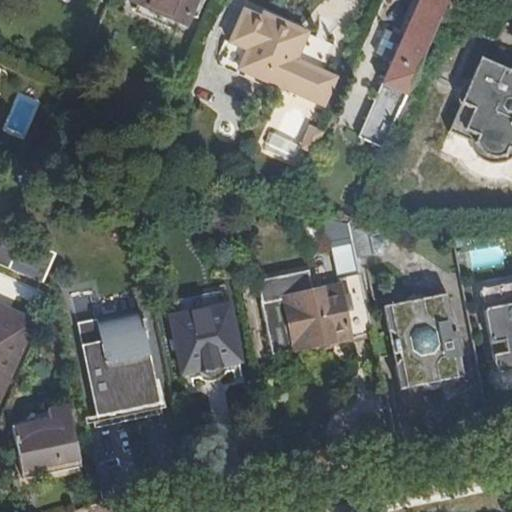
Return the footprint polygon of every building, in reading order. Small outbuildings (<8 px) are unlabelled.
[(197,0),(133,0),(133,1),(187,24),(197,0)] [(419,0),(359,138),(383,149),(435,30),(440,19),(448,0),(419,0)] [(222,62),(263,80),(283,89),(284,88),(324,105),(336,78),(323,73),(335,45),(246,6),(222,62)] [(440,19),(435,30),(453,38),(458,27),(440,19)] [(262,84),(263,80),(222,62),(219,66),(262,84)] [(511,75),(479,62),(470,84),(466,86),(462,91),(460,99),(461,106),(449,135),(477,147),(480,154),(485,159),(491,161),(498,162),(505,159),(511,161),(511,75)] [(231,239),(226,212),(200,208),(198,219),(214,222),(218,240),(231,239)] [(351,225),(326,222),(328,237),(333,242),(334,243),(354,240),(351,225)] [(392,230),(351,225),(354,240),(358,261),(386,255),(395,244),(392,230)] [(1,252),(0,253),(0,265),(10,270),(23,241),(8,235),(1,252)] [(232,245),(231,239),(218,240),(219,247),(232,245)] [(334,243),(333,242),(331,245),(338,280),(361,275),(358,261),(354,240),(334,243)] [(23,241),(10,270),(43,284),(56,255),(23,241)] [(361,275),(338,280),(339,287),(314,293),(309,272),(258,283),(273,357),(293,352),(294,353),(315,349),(319,351),(329,348),(333,344),(373,335),(361,275)] [(511,284),(511,280),(483,287),(480,292),(485,311),(487,308),(509,303),(506,287),(507,286),(511,284)] [(511,284),(507,286),(506,287),(509,303),(487,308),(485,311),(497,371),(501,373),(511,371),(511,284)] [(449,297),(390,309),(390,311),(406,308),(407,315),(451,306),(449,297)] [(229,305),(171,318),(182,375),(241,363),(229,305)] [(390,311),(390,309),(384,310),(389,333),(397,338),(398,343),(395,344),(398,357),(401,356),(402,362),(396,369),(401,393),(405,392),(404,389),(421,386),(419,379),(464,371),(451,306),(407,315),(406,308),(390,311)] [(32,323),(0,309),(0,393),(1,394),(32,323)] [(102,349),(83,353),(96,418),(124,412),(126,422),(162,415),(140,311),(96,320),(102,349)] [(96,320),(77,324),(83,353),(102,349),(96,320)] [(404,389),(405,392),(466,379),(464,371),(419,379),(421,386),(404,389)] [(50,421),(13,429),(23,480),(81,468),(69,408),(48,412),(50,421)] [(124,412),(96,418),(99,428),(126,422),(124,412)] [(110,485),(99,488),(102,503),(113,500),(110,485)]
